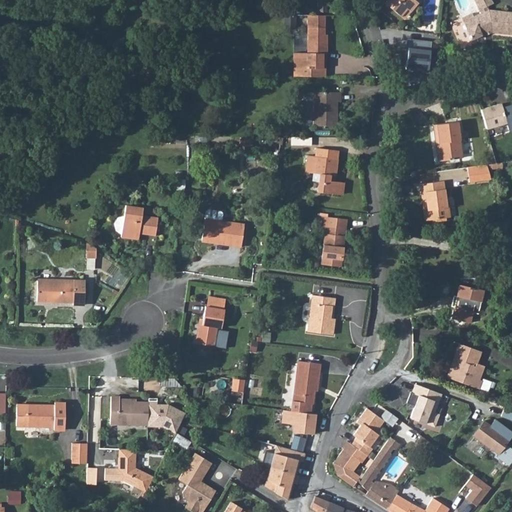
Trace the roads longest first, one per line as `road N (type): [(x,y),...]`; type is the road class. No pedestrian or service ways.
road 1 (track): [(0,179),(150,0)]
road 2 (residential): [(362,0),(400,109),(464,83),(511,81)]
road 3 (residential): [(0,358),(79,356),(125,342),(145,319)]
